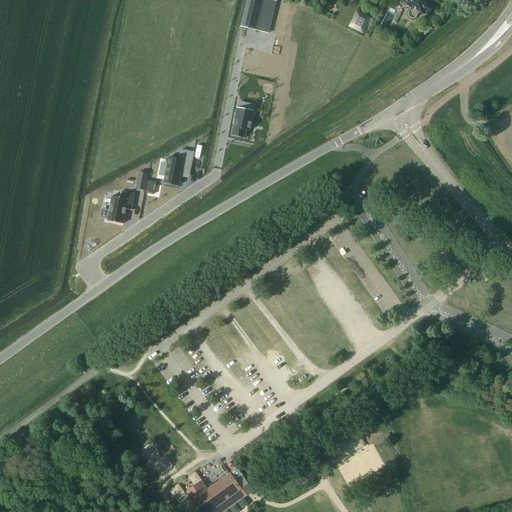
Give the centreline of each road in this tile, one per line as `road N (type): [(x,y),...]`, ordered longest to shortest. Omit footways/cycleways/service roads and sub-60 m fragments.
road 1 (unclassified): [(99,287),(197,221),(396,109)]
road 2 (unclassified): [(99,287),(94,257),(213,175),(241,42)]
road 3 (residential): [(511,246),(450,186),(396,109)]
road 4 (unclassified): [(0,357),(99,287)]
